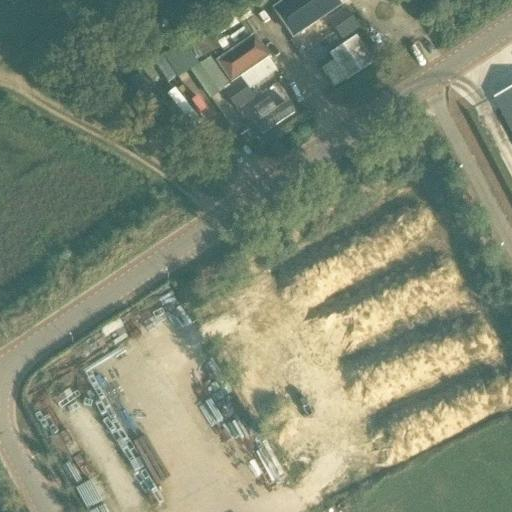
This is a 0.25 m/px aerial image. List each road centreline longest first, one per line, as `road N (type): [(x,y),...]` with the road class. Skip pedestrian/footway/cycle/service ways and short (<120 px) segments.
road 1 (unclassified): [(0,377),(511,27)]
road 2 (track): [(0,77),(228,221)]
road 3 (track): [(0,74),(178,0)]
